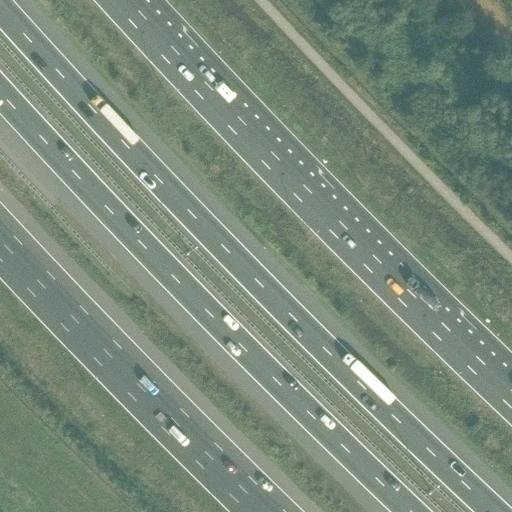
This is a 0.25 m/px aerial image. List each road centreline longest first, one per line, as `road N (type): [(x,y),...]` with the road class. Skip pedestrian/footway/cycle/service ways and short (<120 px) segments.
road 1 (motorway): [(490,511),(294,324),(0,12)]
road 2 (motorway): [(0,98),(119,234),(408,511)]
road 3 (trunk): [(511,402),(363,259),(118,0)]
road 4 (trunk): [(0,234),(271,511)]
